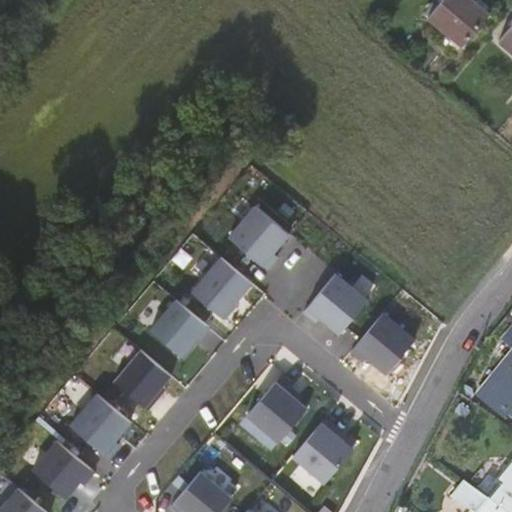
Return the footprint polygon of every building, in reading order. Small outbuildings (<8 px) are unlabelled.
[(434,0),(429,6),(461,37),(492,4),(487,0),(434,0)] [(511,8),(496,28),(511,41),(511,8)] [(291,226),(256,199),(231,231),(270,262),(280,250),(275,246),(291,226)] [(255,277),(224,252),(195,288),(229,314),(240,301),(237,299),(255,277)] [(344,324),(371,290),(338,264),(307,304),(320,314),(324,309),(344,324)] [(181,297),(156,328),(188,353),(203,334),(206,336),(216,324),(181,297)] [(392,363),(419,329),(386,303),(355,342),(369,352),(372,347),(392,363)] [(178,373),(147,348),(122,380),(157,408),(167,395),(163,392),(170,383),(178,373)] [(511,391),(511,353),(493,377),(511,391)] [(255,410),(286,435),(314,401),(294,385),(297,381),(285,371),(255,410)] [(511,404),(511,391),(493,377),(486,386),(511,404)] [(163,392),(167,395),(174,386),(170,383),(163,392)] [(124,440),(139,420),(105,393),(79,425),(120,458),(130,445),(124,440)] [(302,449),(334,474),(362,439),(342,423),(346,418),(334,408),(302,449)] [(105,471),(67,441),(43,471),(77,498),(90,481),(94,484),(105,471)] [(511,511),(511,461),(487,493),(510,511),(511,511)] [(201,511),(225,511),(241,492),(209,467),(181,503),(192,511),(194,511),(197,508),(201,511)] [(510,511),(487,493),(465,478),(453,493),(473,509),(470,511),(510,511)] [(57,511),(29,490),(11,511),(57,511)]
